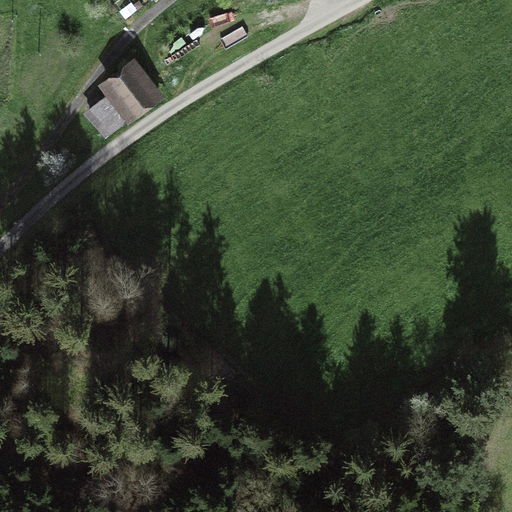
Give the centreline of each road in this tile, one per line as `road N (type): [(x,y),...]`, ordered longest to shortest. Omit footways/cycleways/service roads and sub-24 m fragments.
road 1 (unclassified): [(358,0),(188,94),(30,218)]
road 2 (track): [(0,204),(108,52),(168,0)]
road 3 (unclassified): [(461,511),(475,438),(511,370)]
